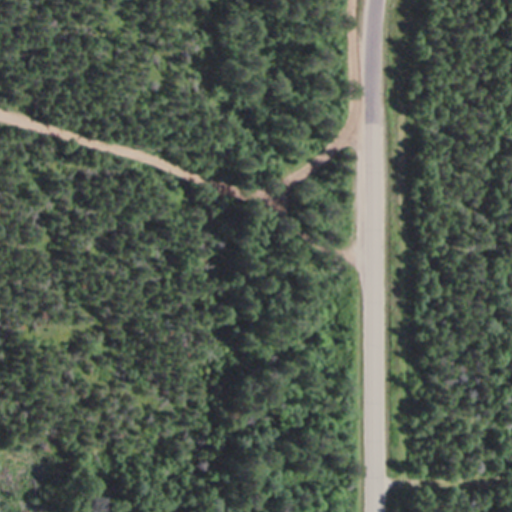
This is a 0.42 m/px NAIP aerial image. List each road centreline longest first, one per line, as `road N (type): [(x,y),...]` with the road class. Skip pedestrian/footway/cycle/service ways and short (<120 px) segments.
road 1 (track): [(0,112),(233,189),(348,260),(374,255),(361,231),(356,0)]
road 2 (tertiary): [(375,511),(375,0)]
road 3 (track): [(375,485),(511,477)]
